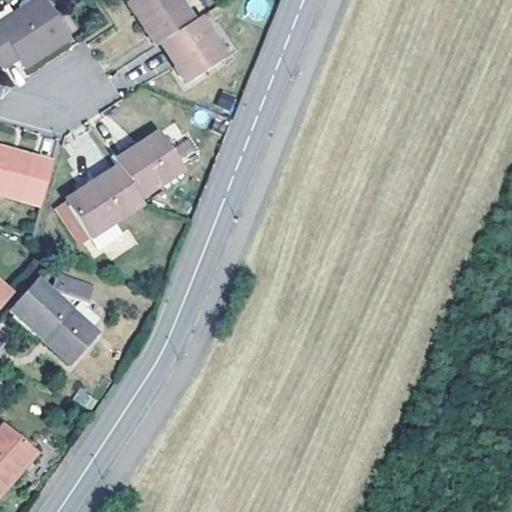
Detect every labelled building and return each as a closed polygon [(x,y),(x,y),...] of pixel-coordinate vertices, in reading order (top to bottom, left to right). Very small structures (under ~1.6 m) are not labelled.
[(69,37),(44,0),(36,0),(0,24),(0,67),(2,70),(17,59),(23,68),(69,37)] [(157,44),(192,22),(178,0),(131,0),(125,4),(155,46),(157,44)] [(192,22),(157,44),(184,84),(224,58),(198,18),(192,22)] [(234,96),(222,91),(217,105),(229,110),(234,96)] [(117,167),(138,200),(183,170),(158,132),(113,162),(117,167)] [(0,194),(42,206),(54,162),(16,152),(16,155),(0,150),(0,194)] [(97,190),(68,209),(89,239),(140,204),(138,200),(117,167),(93,183),(97,190)] [(97,190),(93,183),(64,202),(68,209),(97,190)] [(48,292),(35,281),(9,311),(70,365),(97,334),(67,309),(74,301),(87,305),(92,289),(54,277),(49,290),(48,292)] [(0,307),(10,296),(0,286),(0,307)] [(85,391),(80,387),(72,398),(87,409),(94,400),(84,393),(85,391)] [(0,494),(35,453),(1,426),(0,427),(0,494)]
